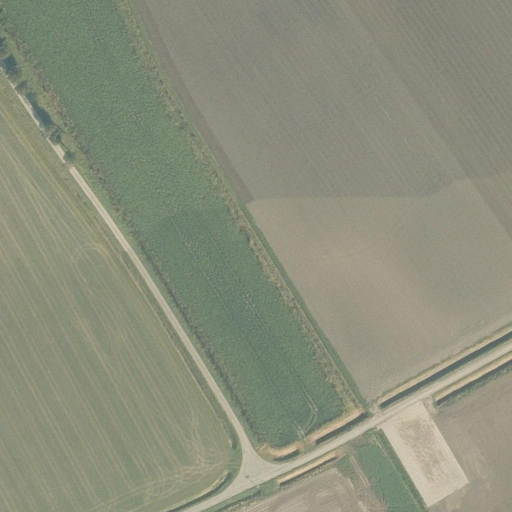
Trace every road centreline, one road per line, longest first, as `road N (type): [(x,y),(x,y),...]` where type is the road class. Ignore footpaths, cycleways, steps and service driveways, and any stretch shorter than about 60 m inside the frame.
road 1 (unclassified): [(262,478),(116,231),(0,61)]
road 2 (unclassified): [(262,478),(511,346)]
